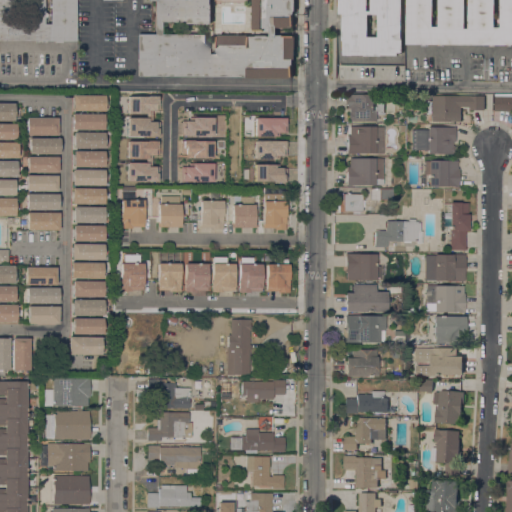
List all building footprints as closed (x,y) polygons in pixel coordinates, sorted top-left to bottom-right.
[(34,42),(34,41),(0,40),(0,0),(74,0),(74,41),(60,41),(60,42),(53,42),(53,41),(45,41),(45,42),(34,42)] [(295,37),(294,58),(292,58),(292,77),(290,77),(290,78),(246,78),(246,77),(136,76),(136,34),(153,34),(154,1),(147,1),(147,0),(210,0),(210,23),(187,23),(187,22),(160,22),(160,34),(206,34),(206,45),(207,45),(207,54),(216,54),(216,45),(216,36),(218,36),(218,34),(249,34),(249,36),(270,36),(270,31),(255,31),(255,30),(252,30),(252,0),(294,0),(294,15),(293,15),(292,27),(276,27),(276,35),(293,35),(293,37),(295,37)] [(364,55),(343,54),(343,40),(342,40),(342,14),(338,13),(338,0),(401,0),(401,39),(402,39),(402,52),(397,52),(397,55),(381,55),(364,55)] [(511,46),(505,46),(505,44),(495,44),(495,46),(488,46),(488,44),(444,44),(444,45),(438,45),(438,44),(428,44),(428,45),(421,45),(421,44),(408,44),(407,0),(511,0),(511,46)] [(383,114),(374,114),(374,122),(349,121),(349,119),(348,119),(348,112),(349,112),(349,108),(347,108),(347,93),(350,93),(350,94),(374,94),(374,99),(384,99),(383,114)] [(104,95),(104,111),(72,110),(72,95),(104,95)] [(126,112),(157,112),(158,95),(126,95),(126,112)] [(460,121),(430,121),(431,113),(427,113),(427,101),(432,101),(432,95),(484,96),(484,110),(469,110),(469,107),(460,107),(460,121)] [(511,96),(511,111),(494,111),(495,95),(501,96),(511,96)] [(0,102),(14,103),(13,121),(0,120),(0,102)] [(247,105),(247,113),(248,113),(248,135),(227,135),(227,133),(225,133),(225,123),(224,123),(224,121),(225,121),(225,119),(224,119),(224,110),(223,110),(223,108),(223,105),(247,105)] [(103,114),(103,129),(72,129),(72,113),(103,114)] [(57,118),(57,135),(26,135),(26,117),(57,118)] [(125,136),(158,136),(158,121),(147,121),(147,117),(126,117),(125,136)] [(211,135),(212,117),(179,117),(179,135),(211,135)] [(253,136),(274,136),(274,132),(285,133),(285,118),(253,117),(253,136)] [(0,123),(15,124),(15,139),(0,139),(0,123)] [(346,153),(346,135),(349,135),(349,126),(382,126),(382,153),(374,153),(346,153)] [(455,127),(455,141),(452,141),(452,145),(453,145),(453,152),(452,152),(452,153),(427,153),(427,150),(411,150),(411,129),(427,130),(427,126),(455,127)] [(104,132),(104,148),(73,148),(73,132),(104,132)] [(59,138),(59,154),(29,153),(29,138),(59,138)] [(125,181),(157,181),(157,166),(146,166),(147,155),(157,155),(157,140),(126,139),(126,160),(125,181)] [(212,140),(176,140),(176,157),(211,157),(212,140)] [(251,140),(251,157),(257,157),(257,167),(228,168),(228,154),(224,154),(224,140),(251,140)] [(284,140),(253,140),(253,157),(283,158),(284,140)] [(0,142),(17,142),(17,158),(0,157),(0,142)] [(104,151),(104,166),(73,166),(73,151),(104,151)] [(57,156),(57,172),(27,172),(27,156),(57,156)] [(382,185),(351,184),(351,186),(345,186),(346,167),(348,167),(349,157),(383,158),(382,185)] [(0,160),(16,160),(16,176),(0,176),(0,160)] [(457,168),(458,168),(458,186),(428,186),(428,174),(424,174),(424,161),(428,161),(428,160),(457,160),(457,168)] [(211,181),(211,163),(177,163),(177,181),(211,181)] [(104,170),(104,185),(72,185),(72,169),(104,170)] [(57,175),(56,191),(25,191),(26,175),(57,175)] [(0,179),(14,179),(14,195),(0,194),(0,179)] [(103,188),(103,204),(71,203),(72,187),(103,188)] [(392,190),(392,200),(369,200),(369,189),(392,190)] [(58,194),(58,210),(26,209),(26,193),(58,194)] [(361,193),(361,200),(364,200),(364,207),(361,207),(361,212),(338,211),(338,201),(337,201),(337,194),(341,194),(341,193),(361,193)] [(180,204),(180,227),(156,226),(157,203),(160,203),(160,195),(178,195),(178,204),(180,204)] [(254,204),(253,227),(231,227),(231,204),(239,204),(240,196),(253,196),(253,204),(254,204)] [(0,197),(15,198),(14,215),(0,215),(0,197)] [(143,200),(143,227),(131,226),(131,228),(120,227),(120,199),(143,200)] [(222,200),(222,229),(211,228),(211,227),(199,227),(199,200),(222,200)] [(285,201),(285,229),(273,229),(273,227),(262,227),(262,201),(285,201)] [(449,249),(449,202),(467,202),(467,231),(465,231),(465,250),(449,249)] [(103,207),(103,222),(72,222),(72,206),(103,207)] [(58,212),(58,230),(26,230),(26,212),(58,212)] [(386,247),(373,247),(374,230),(384,230),(384,228),(385,228),(385,220),(407,221),(407,219),(414,219),(414,221),(416,221),(416,222),(419,223),(419,231),(422,231),(421,244),(415,243),(415,241),(409,241),(409,243),(402,242),(402,241),(387,241),(386,247)] [(103,225),(103,241),(73,241),(73,225),(103,225)] [(103,244),(103,259),(71,259),(71,243),(103,244)] [(345,279),(345,272),(344,272),(345,253),(375,254),(375,279),(345,279)] [(119,290),(140,290),(140,254),(120,254),(119,290)] [(433,255),(434,254),(464,254),(464,269),(463,269),(463,281),(449,281),(449,280),(423,280),(424,255),(433,255)] [(233,264),(224,264),(225,257),(210,256),(210,291),(232,292),(233,264)] [(237,292),(260,292),(260,264),(251,264),(251,257),(237,257),(237,292)] [(264,264),(264,292),(287,291),(286,258),(274,258),(275,263),(264,264)] [(102,262),(102,278),(70,278),(70,262),(102,262)] [(178,263),(156,263),(156,291),(178,291),(178,263)] [(183,291),(206,291),(205,263),(182,263),(183,291)] [(0,265),(13,265),(13,283),(0,282),(0,265)] [(55,267),(55,285),(24,284),(25,266),(55,267)] [(103,281),(102,297),(71,296),(72,280),(103,281)] [(375,284),(375,291),(386,291),(386,311),(344,311),(344,292),(351,292),(351,284),(375,284)] [(0,285),(14,286),(14,302),(0,301),(0,285)] [(426,285),(463,285),(463,293),(463,312),(458,312),(458,311),(426,311),(426,303),(425,303),(425,296),(424,296),(424,291),(426,291),(426,285)] [(58,287),(58,303),(26,303),(26,287),(58,287)] [(103,299),(102,315),(72,315),(72,299),(103,299)] [(0,304),(16,304),(16,322),(0,321),(0,304)] [(58,306),(58,323),(27,323),(27,306),(58,306)] [(383,315),(383,342),(359,341),(359,343),(342,342),(342,334),(341,334),(341,328),(344,328),(344,315),(383,315)] [(464,316),(464,343),(433,343),(433,336),(432,336),(432,316),(464,316)] [(72,318),(103,318),(102,334),(72,333),(72,318)] [(225,374),(226,347),(227,347),(227,334),(229,334),(230,318),(250,319),(250,323),(249,323),(248,345),(250,345),(249,352),(248,352),(248,374),(225,374)] [(101,337),(100,354),(68,354),(68,336),(101,337)] [(0,338),(9,338),(9,370),(0,370),(0,338)] [(29,338),(29,370),(12,370),(12,338),(29,338)] [(432,347),(457,348),(456,356),(463,356),(463,374),(434,374),(434,375),(416,375),(416,365),(431,365),(431,361),(413,361),(413,347),(432,348),(432,347)] [(344,376),(345,358),(351,358),(351,349),(375,349),(375,356),(376,356),(376,360),(384,360),(383,375),(376,375),(376,376),(344,376)] [(52,378),(89,378),(89,397),(87,397),(87,405),(52,405),(52,406),(44,406),(44,389),(52,389),(52,378)] [(160,379),(160,383),(174,383),(174,388),(180,388),(180,386),(183,386),(183,388),(189,388),(189,398),(188,398),(188,407),(158,407),(158,400),(156,400),(156,392),(146,392),(146,378),(160,379)] [(240,381),(272,381),(272,379),(284,379),(284,394),(272,394),(272,398),(270,398),(270,402),(244,402),(245,395),(240,395),(240,381)] [(419,380),(432,381),(432,392),(419,391),(419,380)] [(0,381),(27,381),(26,419),(32,419),(32,426),(26,426),(26,511),(0,511),(0,488),(4,488),(4,484),(0,484),(0,458),(4,458),(4,454),(0,454),(0,428),(4,428),(4,424),(0,424),(0,398),(5,398),(5,395),(0,395),(0,381)] [(463,404),(462,403),(461,414),(460,414),(459,423),(439,422),(439,423),(434,422),(435,409),(437,409),(438,404),(433,404),(434,391),(439,392),(439,390),(464,392),(463,404)] [(356,411),(356,413),(344,413),(344,398),(355,398),(355,394),(371,394),(371,391),(383,391),(383,398),(387,398),(387,412),(356,411)] [(88,410),(88,422),(89,422),(89,439),(53,438),(54,410),(88,410)] [(158,412),(188,412),(188,422),(190,422),(190,437),(167,437),(167,438),(165,438),(165,437),(162,437),(162,438),(160,438),(160,436),(159,436),(159,441),(146,441),(146,427),(155,427),(155,419),(158,419),(158,412)] [(385,418),(385,439),(371,439),(371,443),(356,443),(356,449),(343,449),(343,436),(355,436),(355,432),(352,432),(352,426),(355,426),(355,417),(385,418)] [(257,428),(257,432),(272,432),(272,436),(283,436),(283,452),(271,451),(271,450),(255,450),(255,453),(244,453),(244,449),(229,449),(229,437),(240,437),(240,435),(244,435),(244,428),(257,428)] [(434,429),(459,430),(459,441),(460,441),(459,451),(461,451),(460,475),(444,474),(445,462),(435,461),(435,460),(430,460),(431,447),(436,447),(436,442),(434,442),(434,429)] [(46,443),(88,443),(88,461),(86,462),(86,470),(52,470),(52,469),(46,469),(46,466),(40,466),(40,445),(46,445),(46,443)] [(199,447),(199,474),(184,474),(184,468),(173,468),(173,464),(158,464),(158,460),(146,460),(146,445),(158,445),(158,446),(181,446),(181,445),(187,445),(187,447),(199,447)] [(356,455),(356,457),(372,457),(390,457),(390,470),(389,470),(389,479),(377,479),(377,487),(355,487),(355,471),(343,471),(343,455),(356,455)] [(268,456),(268,476),(271,476),(271,475),(283,475),(282,488),(271,488),(271,487),(266,487),(266,486),(250,485),(251,472),(244,472),(245,456),(268,456)] [(88,475),(88,504),(52,503),(52,475),(88,475)] [(417,479),(417,489),(409,489),(409,488),(402,488),(402,484),(409,484),(409,479),(417,479)] [(457,511),(441,511),(425,511),(426,490),(431,490),(432,487),(431,487),(431,482),(432,482),(432,479),(438,479),(438,480),(457,481),(456,501),(458,501),(457,511)] [(199,506),(178,506),(178,507),(170,507),(170,506),(158,505),(158,507),(146,507),(146,492),(157,492),(157,488),(160,488),(160,485),(185,485),(185,492),(189,492),(189,497),(199,497),(199,506)] [(271,493),(271,511),(283,511),(244,511),(245,501),(249,501),(249,492),(271,493)] [(375,492),(375,499),(381,499),(380,507),(375,507),(375,511),(343,511),(343,510),(356,510),(356,511),(358,511),(358,492),(375,492)]
